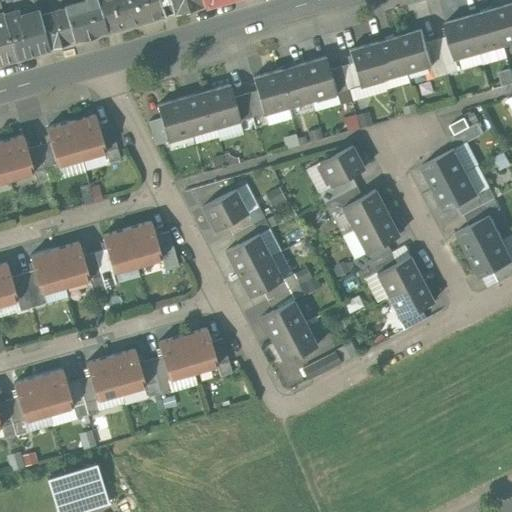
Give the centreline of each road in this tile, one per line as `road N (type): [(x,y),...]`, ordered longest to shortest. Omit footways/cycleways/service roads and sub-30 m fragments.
road 1 (residential): [(467,313),(295,410),(274,411),(215,296)]
road 2 (residential): [(319,0),(93,68)]
road 3 (residential): [(215,296),(0,360)]
road 4 (residential): [(161,188),(0,239)]
road 5 (residential): [(467,313),(385,176)]
road 6 (residential): [(161,188),(93,68)]
road 7 (residential): [(215,296),(161,188)]
